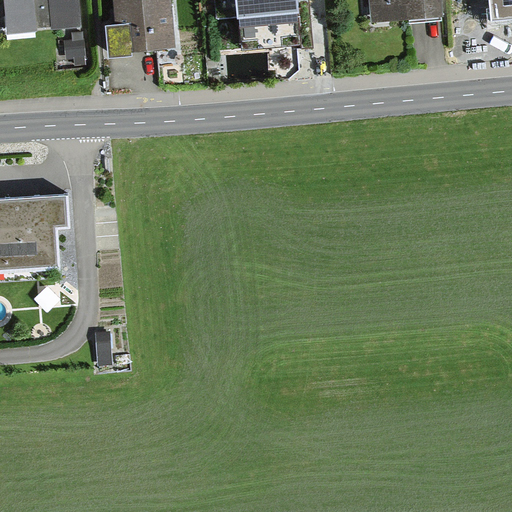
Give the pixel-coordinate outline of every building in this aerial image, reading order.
[(4,0),(9,42),(86,34),(80,0),(4,0)] [(114,0),(117,28),(107,29),(109,57),(178,52),(173,0),(114,0)] [(229,0),(234,40),(306,33),(302,0),(229,0)] [(442,0),(370,0),(373,25),(445,18),(442,0)] [(511,0),(488,0),(490,17),(511,14),(511,0)] [(87,63),(87,42),(65,41),(64,63),(87,63)] [(67,196),(0,200),(0,269),(57,266),(55,227),(69,226),(67,196)] [(115,366),(113,333),(98,334),(100,366),(115,366)]
